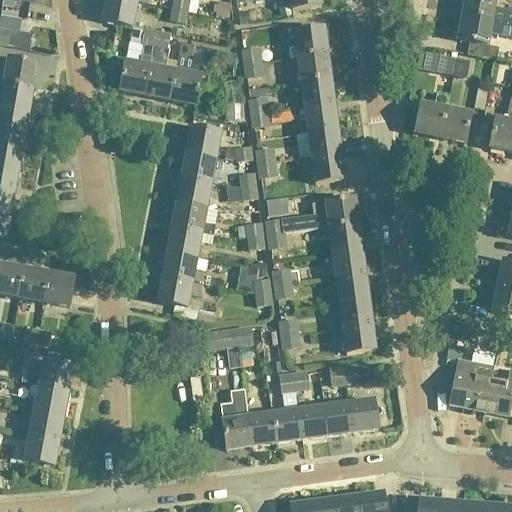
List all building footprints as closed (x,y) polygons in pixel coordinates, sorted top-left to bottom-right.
[(106,0),(106,3),(135,8),(144,10),(146,0),(106,0)] [(175,0),(172,0),(170,11),(186,15),(189,3),(175,0)] [(258,0),(260,10),(273,8),(272,0),(258,0)] [(318,0),(288,0),(291,16),(320,12),(318,0)] [(499,0),(501,0),(500,0),(459,0),(458,7),(463,8),(461,19),(511,28),(511,15),(492,12),(494,0),(499,0)] [(130,34),(135,8),(106,3),(101,28),(130,34)] [(186,15),(170,11),(167,25),(184,28),(186,15)] [(511,28),(461,19),(459,30),(454,29),(451,42),(456,43),(456,45),(467,47),(465,59),(495,64),(497,52),(485,50),(488,37),(511,41),(511,28)] [(8,34),(0,32),(0,49),(6,51),(9,34),(8,34)] [(149,73),(148,73),(153,51),(156,35),(143,32),(140,49),(142,49),(138,71),(124,68),(118,96),(144,101),(149,73)] [(297,63),(325,59),(322,33),(293,37),(295,52),(286,54),(288,64),(297,63)] [(169,37),(156,35),(153,51),(166,54),(169,37)] [(179,49),(174,78),(169,106),(194,111),(199,83),(189,81),(192,66),(190,65),(192,51),(179,49)] [(239,55),(241,69),(260,66),(258,52),(239,55)] [(297,63),(300,88),(329,84),(325,59),(297,63)] [(437,61),(434,77),(450,80),(453,64),(437,61)] [(1,89),(30,94),(34,68),(5,63),(1,89)] [(453,64),(450,80),(464,83),(467,67),(453,64)] [(262,80),(260,66),(241,69),(243,83),(262,80)] [(144,101),(169,106),(174,78),(149,73),(144,101)] [(303,113),(332,109),(329,84),(300,88),(303,113)] [(1,89),(0,93),(0,114),(25,119),(30,94),(1,89)] [(272,91),(247,94),(248,102),(272,100),(272,91)] [(476,92),(473,112),(482,114),(486,94),(476,92)] [(246,105),(248,119),(267,116),(265,102),(246,105)] [(487,151),(511,156),(511,105),(508,105),(504,124),(493,122),(487,151)] [(224,124),(240,124),(240,108),(223,108),(224,124)] [(412,137),(438,142),(443,113),(418,108),(412,137)] [(336,134),(332,109),(303,113),(307,138),(336,134)] [(468,118),(443,113),(438,142),(463,146),(468,118)] [(0,139),(21,143),(25,119),(0,114),(0,139)] [(294,114),(275,116),(267,117),(267,116),(248,119),(250,133),(269,130),(269,128),(295,125),(294,114)] [(190,133),(185,159),(214,164),(219,139),(190,133)] [(310,163),(339,159),(336,134),(307,138),(310,163)] [(0,139),(0,165),(17,168),(21,143),(0,139)] [(235,167),(250,164),(251,164),(249,151),(233,153),(234,165),(235,167)] [(253,155),(255,169),(274,167),(272,152),(253,155)] [(185,159),(180,183),(209,189),(214,164),(185,159)] [(343,185),(339,159),(310,163),(314,189),(343,185)] [(0,191),(12,193),(17,168),(0,165),(0,191)] [(256,183),(260,183),(276,181),(274,167),(255,169),(256,183)] [(237,180),(238,193),(255,191),(253,178),(237,180)] [(180,183),(176,208),(205,213),(209,189),(180,183)] [(0,216),(8,218),(12,193),(0,191),(0,216)] [(257,203),(255,191),(238,193),(240,205),(257,203)] [(267,241),(282,239),(327,233),(357,229),(353,203),(310,209),(312,220),(279,225),(279,226),(265,228),(267,241)] [(171,233),(200,238),(212,240),(214,229),(202,227),(205,213),(176,208),(171,233)] [(0,243),(4,244),(8,218),(0,216),(0,243)] [(243,230),(245,242),(261,240),(260,227),(243,230)] [(331,258),(360,254),(357,229),(327,233),(315,235),(317,244),(329,243),(331,258)] [(212,240),(200,238),(171,233),(167,257),(195,263),(198,246),(211,248),(213,241),(212,240)] [(282,239),(267,241),(268,253),(283,251),(282,239)] [(247,255),(263,253),(261,240),(245,242),(247,255)] [(334,283),(364,279),(360,254),(331,258),(334,283)] [(167,257),(162,282),(191,288),(194,272),(195,263),(167,257)] [(511,268),(501,266),(496,291),(511,294),(511,268)] [(0,298),(17,302),(22,273),(0,269),(0,298)] [(47,278),(22,273),(17,302),(42,306),(47,278)] [(270,280),(271,292),(291,290),(291,288),(298,287),(297,276),(289,277),(270,280)] [(47,278),(42,306),(67,310),(72,282),(47,278)] [(338,308),(367,304),(364,279),(334,283),(338,308)] [(196,311),(186,310),(191,288),(162,282),(157,308),(172,310),(171,319),(194,324),(196,311)] [(251,286),(253,298),(269,296),(268,284),(251,286)] [(293,302),(291,290),(271,292),(273,305),(293,302)] [(511,294),(496,291),(494,302),(490,301),(487,314),(492,315),(491,317),(511,320),(511,294)] [(254,311),(271,309),(269,296),(253,298),(254,311)] [(341,334),(371,329),(367,304),(338,308),(341,334)] [(196,313),(195,323),(214,327),(216,317),(196,313)] [(278,341),(297,338),(295,324),(276,327),(278,341)] [(0,327),(0,344),(9,346),(12,329),(0,327)] [(371,329),(341,334),(345,359),(374,355),(371,329)] [(21,348),(34,351),(37,334),(24,331),(21,348)] [(238,351),(249,350),(251,350),(249,332),(236,333),(238,351)] [(236,333),(211,336),(205,336),(208,356),(225,353),(237,352),(238,351),(236,333)] [(34,351),(47,353),(50,336),(37,334),(34,351)] [(280,355),(282,354),(299,352),(297,338),(278,341),(280,355)] [(249,350),(238,351),(241,371),(252,370),(249,350)] [(463,354),(447,351),(445,363),(456,365),(460,366),(463,354)] [(488,383),(490,383),(492,372),(491,372),(493,358),(472,354),(470,368),(460,366),(456,365),(447,411),(481,417),(488,383)] [(42,366),(39,383),(25,380),(23,389),(30,390),(67,396),(71,371),(42,366)] [(355,368),(341,370),(344,389),(357,387),(355,368)] [(330,391),(344,389),(341,370),(327,372),(330,391)] [(488,383),(481,417),(506,422),(509,404),(511,404),(511,376),(506,375),(504,386),(490,383),(488,383)] [(306,376),(291,378),(293,396),(308,394),(306,376)] [(279,398),(293,396),(291,378),(277,380),(279,398)] [(189,383),(192,407),(202,406),(199,382),(189,383)] [(62,421),(67,396),(30,390),(27,402),(35,404),(33,416),(62,421)] [(226,455),(251,451),(247,422),(244,395),(230,397),(231,408),(220,409),(226,455)] [(146,410),(164,408),(163,397),(145,399),(146,410)] [(347,408),(351,438),(377,434),(373,405),(347,408)] [(322,412),(326,441),(351,438),(347,408),(322,412)] [(326,441),(322,412),(297,415),(301,445),(326,441)] [(301,445),(297,415),(272,418),(276,448),(301,445)] [(58,445),(62,421),(33,416),(29,440),(58,445)] [(276,448),(272,418),(258,420),(247,422),(251,451),(276,448)] [(58,445),(29,440),(24,465),(53,470),(58,445)] [(358,511),(382,511),(380,496),(357,500),(358,511)] [(358,511),(357,500),(334,503),(335,511),(358,511)] [(312,511),(335,511),(334,503),(312,506),(312,511)]
